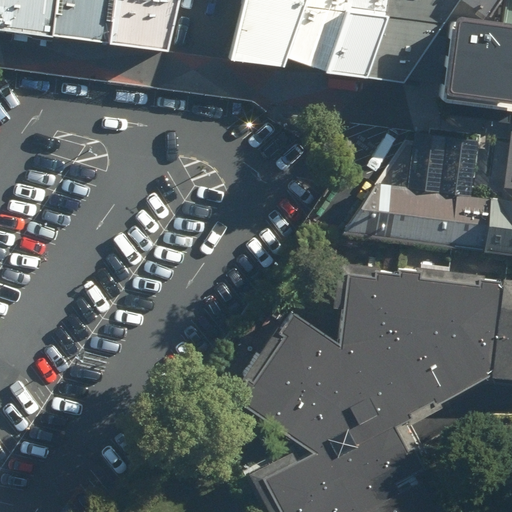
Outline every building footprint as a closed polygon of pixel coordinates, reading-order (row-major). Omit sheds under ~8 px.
[(0,0),(0,28),(54,36),(58,0),(0,0)] [(115,0),(58,0),(54,36),(109,44),(115,0)] [(115,0),(109,44),(169,50),(180,0),(115,0)] [(313,0),(248,0),(242,34),(302,41),(304,34),(313,0)] [(313,0),(304,34),(339,50),(418,55),(457,0),(313,0)] [(428,100),(511,111),(511,15),(441,5),(428,100)] [(431,139),(409,135),(349,226),(511,249),(511,180),(426,169),(431,139)] [(255,481),(270,511),(451,511),(404,419),(490,379),(511,381),(511,284),(342,263),(335,343),(296,311),(232,400),(311,453),(255,481)]
